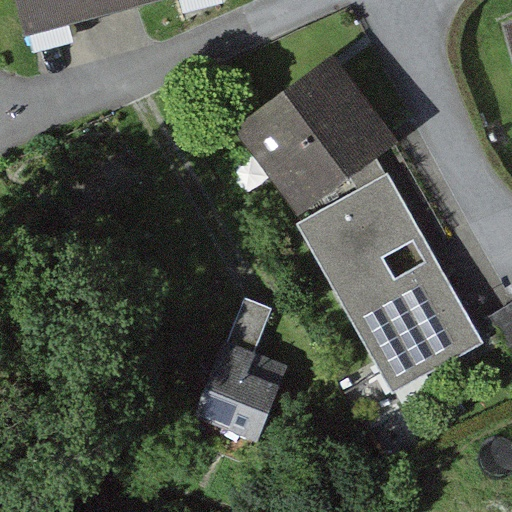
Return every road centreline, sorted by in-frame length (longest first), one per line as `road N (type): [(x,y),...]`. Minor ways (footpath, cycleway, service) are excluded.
road 1 (residential): [(299,0),(14,126)]
road 2 (residential): [(511,234),(487,210),(389,0)]
